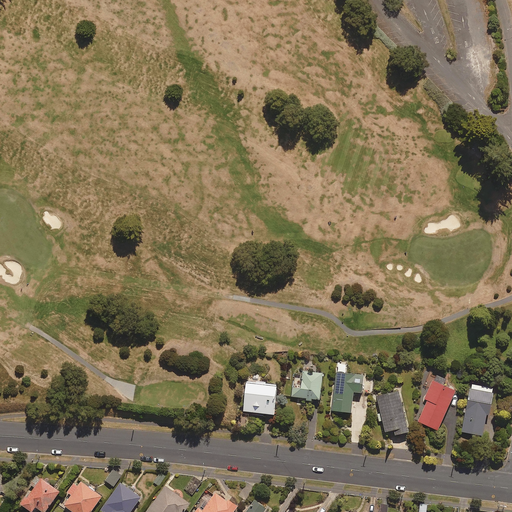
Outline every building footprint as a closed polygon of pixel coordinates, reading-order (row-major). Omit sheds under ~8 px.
[(347,365),(337,364),(333,412),(352,414),(354,393),(362,394),(364,376),(346,374),(347,365)] [(301,389),(294,388),(293,397),(306,399),(306,402),(312,402),(312,399),(320,400),(323,373),(303,371),(301,389)] [(456,392),(433,381),(424,400),(428,401),(418,422),(438,431),(456,392)] [(277,386),(247,383),(244,412),(274,415),(277,386)] [(495,389),(472,385),(462,432),(483,436),(487,415),(489,416),(495,389)] [(409,433),(400,392),(378,397),(382,414),(378,415),(379,421),(383,421),(386,433),(395,431),(396,436),(409,433)] [(121,476),(113,470),(105,481),(114,487),(121,476)] [(152,480),(159,486),(167,476),(161,471),(152,480)] [(186,486),(183,489),(191,496),(203,483),(194,475),(188,482),(187,481),(184,484),(186,486)] [(46,511),(60,493),(41,479),(21,506),(30,511),(32,511),(36,508),(41,511),(46,511)] [(63,506),(71,511),(91,511),(102,497),(81,483),(79,486),(74,483),(67,493),(71,495),(63,506)] [(102,511),(131,511),(141,498),(120,483),(101,511),(102,511)] [(184,511),(190,505),(165,487),(147,511),(184,511)] [(234,511),(237,508),(216,493),(203,511),(198,508),(195,511),(234,511)] [(264,511),(266,509),(254,501),(246,511),(264,511)]
